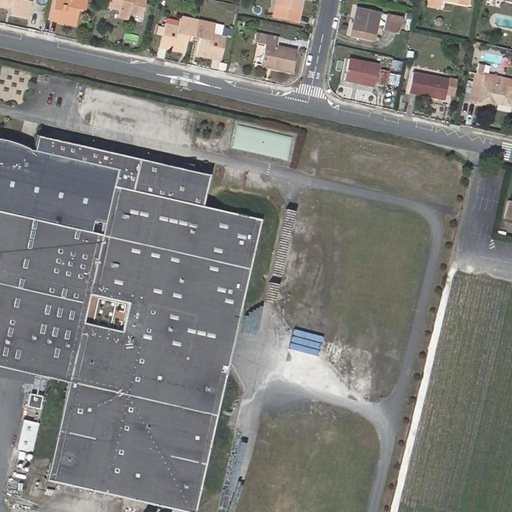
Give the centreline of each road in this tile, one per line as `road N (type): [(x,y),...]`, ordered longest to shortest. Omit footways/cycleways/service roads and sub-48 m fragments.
road 1 (tertiary): [(0,40),(306,108)]
road 2 (tertiary): [(306,108),(511,154)]
